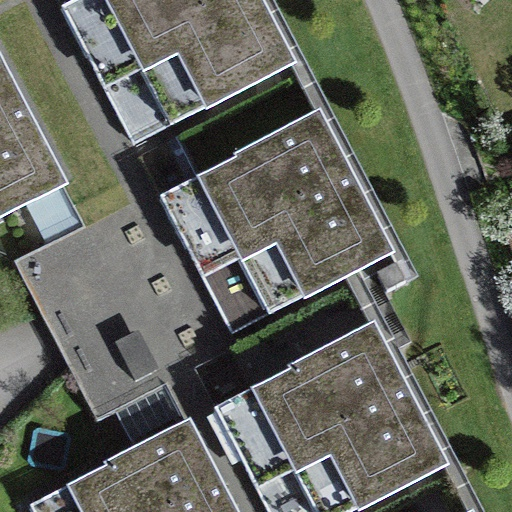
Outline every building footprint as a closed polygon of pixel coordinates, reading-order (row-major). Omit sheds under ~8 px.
[(79,0),(63,8),(89,59),(128,38),(173,125),(292,64),(258,0),(79,0)] [(0,60),(0,216),(64,183),(0,60)] [(200,178),(162,197),(188,247),(228,227),(272,314),(391,253),(319,113),(243,152),(224,114),(179,137),(200,178)] [(259,391),(222,410),(247,461),(287,440),(323,511),(360,511),(450,466),(378,325),(342,344),(323,306),(238,349),(259,391)] [(234,511),(187,421),(29,503),(33,511),(234,511)] [(431,511),(422,492),(381,511),(431,511)]
